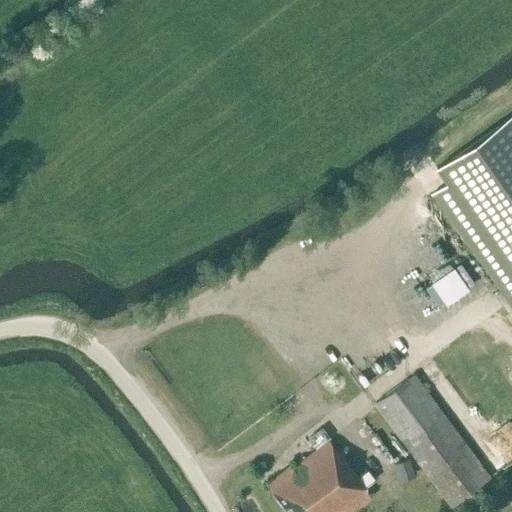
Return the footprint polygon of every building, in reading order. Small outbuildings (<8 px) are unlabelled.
[(511,114),(435,168),(446,183),(431,194),(511,309),(511,114)] [(266,272),(328,243),(322,231),(309,238),(305,229),(257,252),(266,272)] [(390,297),(412,329),(487,277),(465,245),(390,297)] [(271,360),(285,353),(276,338),(263,346),(271,360)] [(433,480),(444,498),(449,505),(488,475),(413,374),(374,403),(433,480)] [(348,511),(370,495),(328,439),(287,469),(266,484),(287,511),(348,511)] [(408,459),(394,464),(397,476),(412,471),(408,459)]
